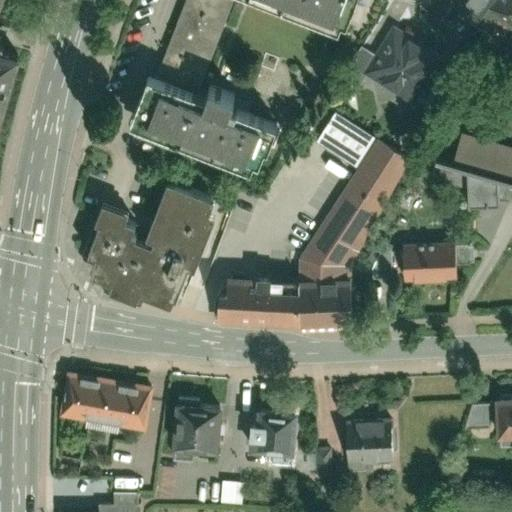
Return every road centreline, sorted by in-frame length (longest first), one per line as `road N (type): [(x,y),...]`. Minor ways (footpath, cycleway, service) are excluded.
road 1 (residential): [(20,305),(73,324),(241,348),(511,348)]
road 2 (tertiary): [(20,305),(53,126),(87,0)]
road 3 (tertiary): [(13,511),(20,305)]
